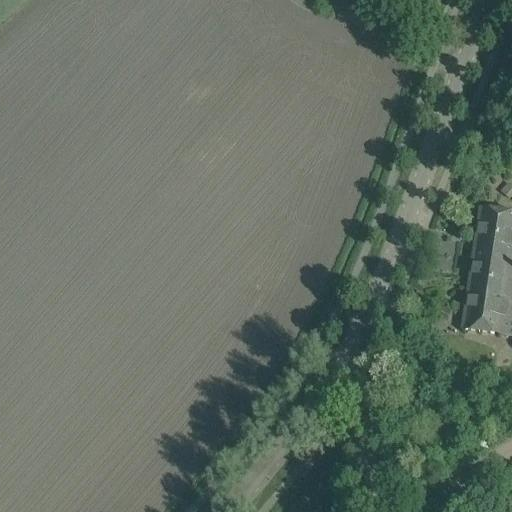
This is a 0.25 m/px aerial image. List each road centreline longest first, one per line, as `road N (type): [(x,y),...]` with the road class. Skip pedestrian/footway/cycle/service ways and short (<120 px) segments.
road 1 (unclassified): [(342,362),(487,0)]
road 2 (unclassified): [(226,511),(342,362)]
road 3 (unclassified): [(373,511),(358,378),(342,362)]
